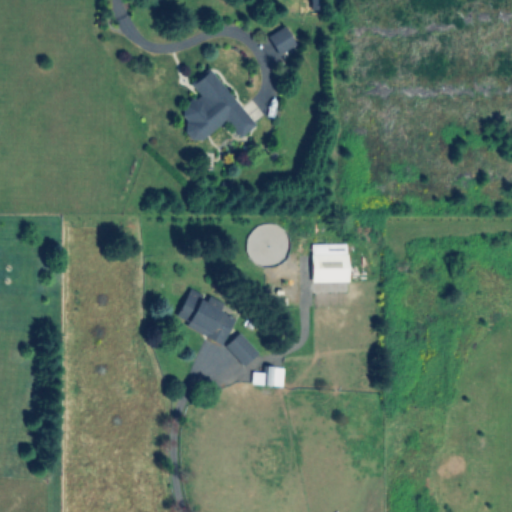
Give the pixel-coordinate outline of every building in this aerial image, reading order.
[(264,36),(276,55),(294,43),(282,25),(264,36)] [(253,124),(207,69),(189,84),(196,93),(172,113),(196,141),(223,118),(238,136),(253,124)] [(309,281),(345,281),(345,243),(308,244),(309,281)] [(221,343),(232,315),(198,301),(202,293),(186,287),(174,317),(184,321),(182,327),(221,343)] [(255,352),(237,331),(222,345),(241,365),(255,352)] [(280,366),(260,365),(260,371),(249,371),(249,384),(280,385),(280,366)]
